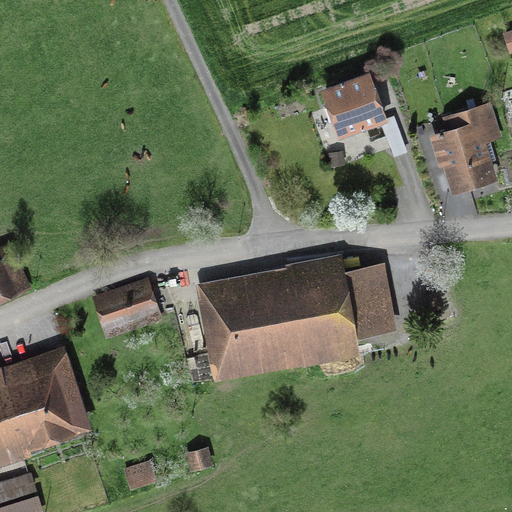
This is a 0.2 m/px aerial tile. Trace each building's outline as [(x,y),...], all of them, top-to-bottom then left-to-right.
[(511,51),(511,28),(503,31),(510,52),(511,51)] [(381,120),(388,117),(370,68),(321,87),(327,105),(324,106),(330,122),(334,120),(340,136),(381,120)] [(446,127),(429,132),(439,165),(443,164),(452,192),(498,178),(492,159),(496,158),(491,139),(502,136),(490,100),(442,115),(446,127)] [(388,117),(381,120),(394,155),(408,150),(395,115),(388,117)] [(331,165),(345,163),(343,149),(329,151),(331,165)] [(11,241),(0,245),(0,301),(32,288),(11,241)] [(196,281),(214,379),(361,353),(358,335),(398,328),(385,259),(345,266),(343,251),(285,262),(286,265),(196,281)] [(149,276),(92,296),(106,337),(163,317),(149,276)] [(0,465),(33,454),(30,446),(91,426),(64,343),(2,364),(0,364),(0,465)] [(212,464),(207,445),(184,451),(189,470),(212,464)] [(124,467),(131,487),(158,478),(151,458),(124,467)] [(0,500),(37,489),(32,471),(0,480),(0,500)] [(0,511),(44,511),(39,493),(0,505),(0,511)]
